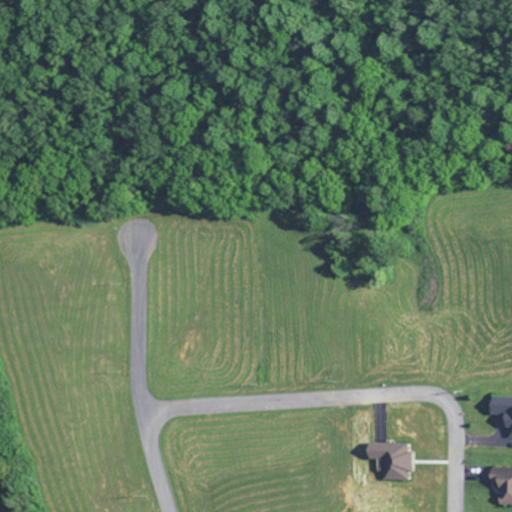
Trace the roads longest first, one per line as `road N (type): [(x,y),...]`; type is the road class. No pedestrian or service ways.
road 1 (residential): [(458,511),(460,425),(455,411),(432,396),(145,413)]
road 2 (residential): [(170,511),(141,387),(139,222)]
